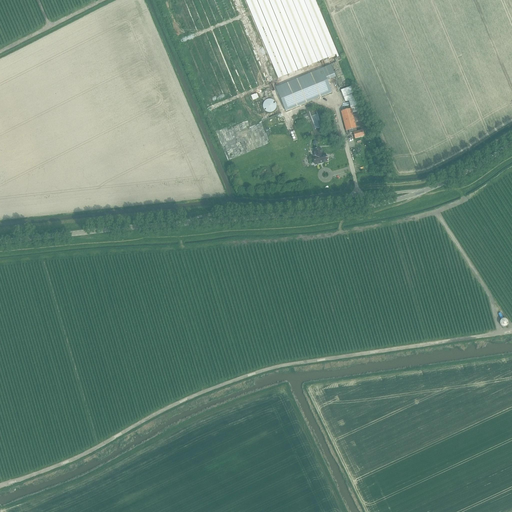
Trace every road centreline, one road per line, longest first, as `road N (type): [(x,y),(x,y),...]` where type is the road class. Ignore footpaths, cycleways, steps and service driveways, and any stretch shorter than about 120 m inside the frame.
road 1 (track): [(0,486),(237,379),(509,329),(500,310)]
road 2 (tertiary): [(0,241),(408,200),(511,142)]
